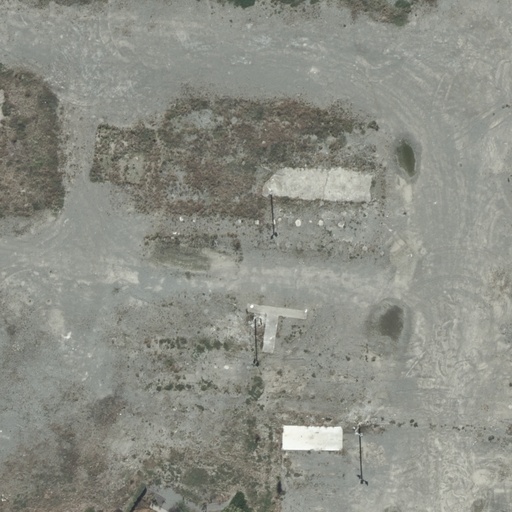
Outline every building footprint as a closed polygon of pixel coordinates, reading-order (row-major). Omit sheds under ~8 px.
[(381,120),(279,116),(277,171),(379,174),(381,120)] [(267,130),(164,123),(159,186),(262,193),(267,130)] [(191,194),(190,246),(288,248),(289,196),(191,194)] [(335,258),(173,249),(170,302),(332,311),(335,258)] [(372,356),(275,347),(270,403),(367,411),(372,356)] [(37,435),(0,419),(0,509),(5,511),(37,435)] [(279,511),(339,511),(337,419),(277,421),(279,511)] [(205,511),(230,467),(144,420),(118,467),(199,511),(205,511)]
